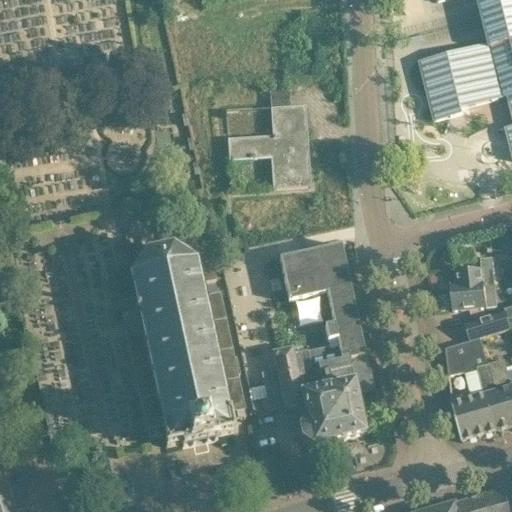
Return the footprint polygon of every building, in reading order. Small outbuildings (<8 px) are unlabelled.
[(511,0),(437,0),(438,4),(452,0),(476,0),(488,46),(419,64),(434,123),(463,116),(462,111),(506,99),(511,122),(511,128),(505,130),(511,159),(511,0)] [(305,109),(270,111),(272,140),(228,143),(230,164),(269,162),(272,192),(310,190),(305,109)] [(161,220),(157,199),(141,203),(145,223),(161,220)] [(173,252),(167,253),(166,254),(151,258),(151,257),(144,259),(142,262),(143,262),(132,278),(129,282),(133,301),(118,304),(135,383),(132,384),(136,401),(138,400),(146,434),(148,442),(163,438),(166,450),(182,446),(182,449),(217,442),(216,439),(232,435),(229,425),(246,421),(244,414),(245,414),(238,379),(240,378),(237,363),(234,363),(220,298),(204,301),(204,298),(202,298),(200,287),(216,284),(210,259),(204,255),(204,254),(181,239),(173,252)] [(267,401),(251,404),(254,416),(303,406),(306,421),(300,430),(302,442),(312,447),(312,448),(326,445),(365,437),(355,395),(370,392),(363,359),(364,359),(340,248),(321,251),(281,261),(290,303),(327,295),(334,327),(325,329),(328,344),(337,342),(338,349),(308,355),(308,354),(294,357),(292,350),(272,354),(276,372),(262,375),(267,401)] [(9,250),(0,252),(0,253),(3,267),(12,265),(9,250)] [(456,286),(449,287),(452,313),(486,310),(496,309),(494,289),(491,260),(481,261),(482,270),(454,273),(456,286)] [(16,289),(3,291),(6,303),(18,301),(16,289)] [(507,314),(465,327),(470,343),(480,341),(511,332),(507,314)] [(446,351),(447,365),(484,356),(480,341),(470,343),(465,345),(446,351)] [(462,445),(503,433),(495,406),(498,406),(495,394),(490,375),(488,366),(484,356),(447,365),(449,380),(479,372),(485,396),(452,406),(462,445)] [(495,406),(503,433),(511,430),(511,388),(511,389),(505,362),(488,366),(490,375),(495,394),(498,406),(495,406)] [(0,511),(18,511),(22,511),(19,500),(11,502),(0,466),(0,511)] [(507,511),(503,493),(453,507),(454,511),(507,511)]
